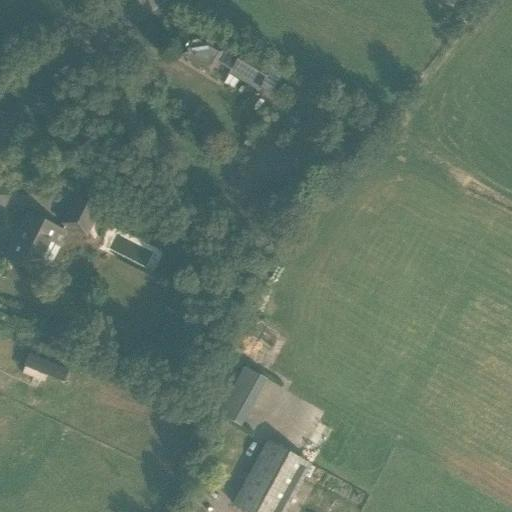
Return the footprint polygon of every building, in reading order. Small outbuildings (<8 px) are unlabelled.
[(194,34),(181,56),(211,75),(224,53),(194,34)] [(272,68),(244,51),(233,70),(261,87),(272,68)] [(79,195),(63,225),(87,237),(103,207),(79,195)] [(46,261),(55,245),(59,247),(66,233),(29,214),(7,259),(43,278),(51,263),(46,261)] [(64,383),(69,371),(29,356),(25,368),(64,383)] [(225,409),(263,426),(284,382),(245,364),(225,409)] [(286,511),(312,465),(269,442),(234,506),(245,511),(286,511)]
